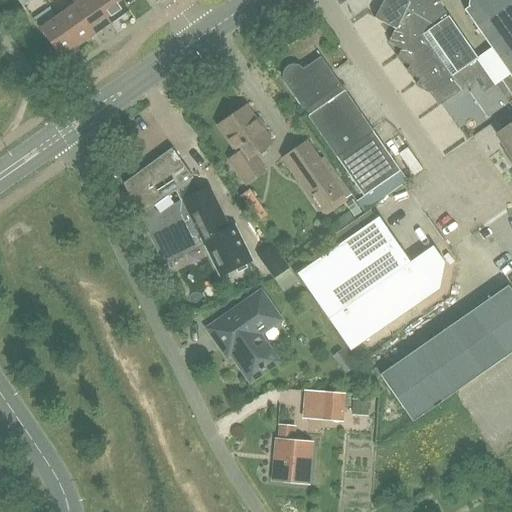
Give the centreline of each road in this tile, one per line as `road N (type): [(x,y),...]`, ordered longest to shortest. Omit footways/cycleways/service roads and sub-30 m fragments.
road 1 (residential): [(65,131),(257,511)]
road 2 (residential): [(500,214),(460,201),(322,0)]
road 3 (tertiary): [(65,131),(198,40)]
road 4 (tertiary): [(69,511),(0,394)]
road 5 (unknown): [(404,222),(507,142)]
